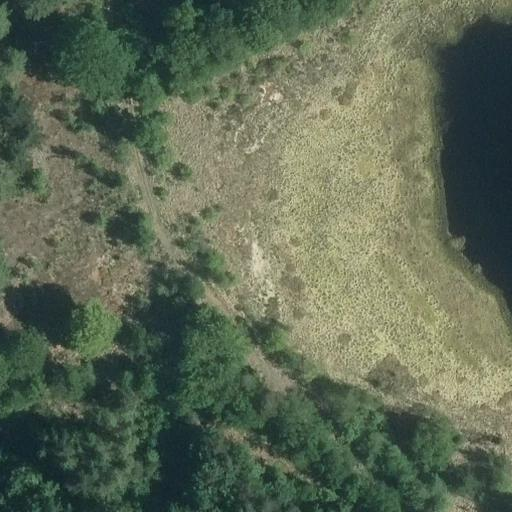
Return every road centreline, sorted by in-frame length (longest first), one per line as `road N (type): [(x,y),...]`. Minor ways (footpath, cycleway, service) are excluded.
road 1 (track): [(114,0),(131,126),(170,247),(266,388)]
road 2 (track): [(266,388),(223,373),(118,359),(58,364),(0,383)]
road 3 (track): [(398,511),(310,412),(266,388)]
